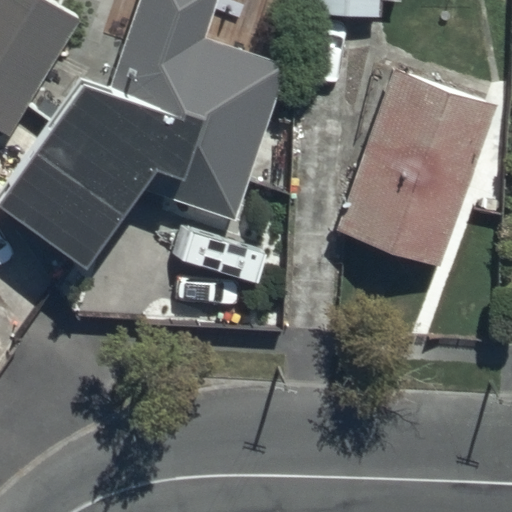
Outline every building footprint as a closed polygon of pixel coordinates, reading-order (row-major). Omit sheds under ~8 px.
[(48,0),(0,0),(0,132),(2,134),(74,15),(48,0)] [(78,76),(0,193),(0,206),(87,264),(137,189),(229,223),(285,73),(203,43),(219,0),(138,0),(107,87),(78,76)] [(311,0),(311,15),(378,17),(379,4),(399,5),(399,0),(311,0)] [(389,67),(332,232),(437,268),(494,103),(389,67)] [(0,233),(0,291),(5,300),(31,283),(0,233)]
